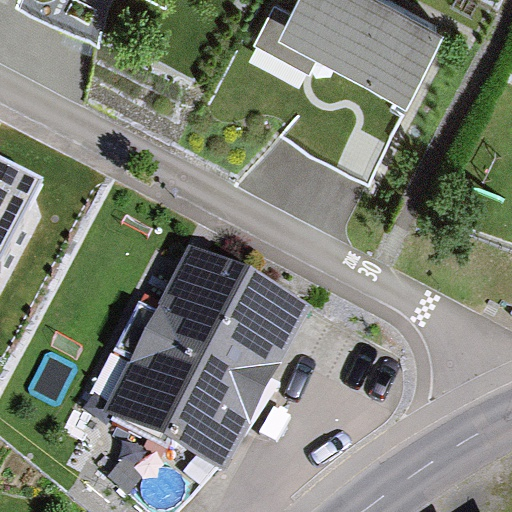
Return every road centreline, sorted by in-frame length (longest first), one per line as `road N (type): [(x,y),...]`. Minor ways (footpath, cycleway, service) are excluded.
road 1 (residential): [(0,83),(425,311),(481,386),(494,421)]
road 2 (tertiary): [(362,511),(494,421)]
